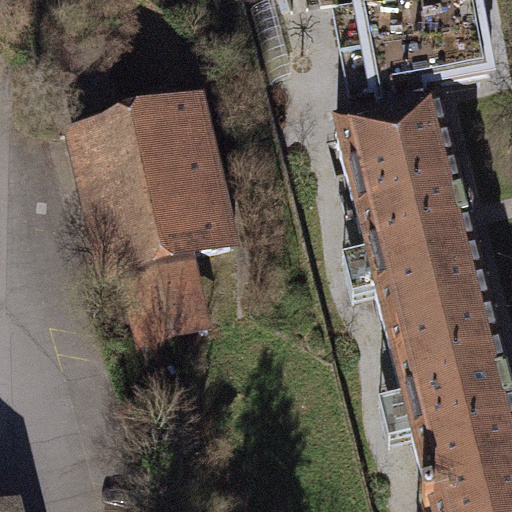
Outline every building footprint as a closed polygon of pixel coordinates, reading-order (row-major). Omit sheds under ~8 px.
[(385,0),(387,14),(355,21),(366,65),(478,39),(473,0),(385,0)] [(98,37),(38,52),(62,147),(83,142),(122,131),(98,37)] [(334,136),(386,345),(488,316),(464,235),(473,225),(470,216),(468,207),(458,199),(437,112),(423,114),(419,98),(489,85),(478,39),(366,65),(377,124),(334,136)] [(83,142),(117,274),(232,245),(198,112),(122,131),(83,142)] [(185,273),(130,286),(143,342),(198,329),(185,273)] [(386,345),(426,502),(511,482),(511,418),(507,399),(488,316),(386,345)] [(511,511),(511,482),(426,502),(428,511),(511,511)]
